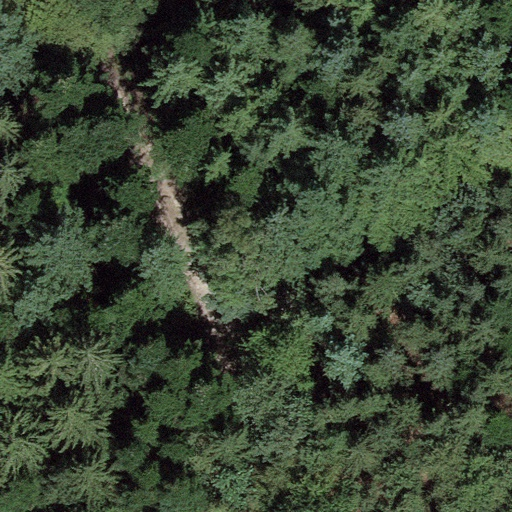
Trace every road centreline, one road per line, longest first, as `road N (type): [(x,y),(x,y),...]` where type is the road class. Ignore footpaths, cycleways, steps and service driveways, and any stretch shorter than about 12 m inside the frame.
road 1 (track): [(274,511),(189,219),(146,140),(40,0)]
road 2 (track): [(189,219),(511,92)]
